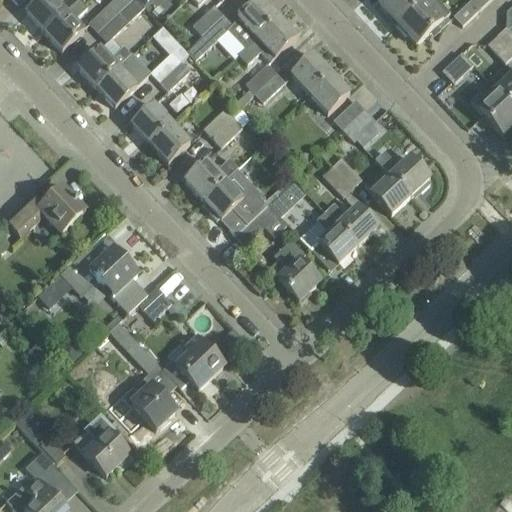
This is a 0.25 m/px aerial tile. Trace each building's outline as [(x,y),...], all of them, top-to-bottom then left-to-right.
[(10,0),(18,9),(27,0),(10,0)] [(42,0),(25,16),(44,36),(65,16),(50,0),(42,0)] [(118,0),(89,28),(97,37),(135,2),(133,0),(118,0)] [(389,0),(380,9),(398,29),(425,4),(421,0),(389,0)] [(428,0),(425,4),(398,29),(416,48),(450,16),(434,0),(428,0)] [(475,0),(468,7),(477,16),(493,0),(475,0)] [(65,16),(44,36),(62,55),(83,35),(73,24),(88,11),(80,2),(65,16)] [(135,2),(97,37),(106,46),(143,11),(135,2)] [(227,32),(245,51),(278,21),(260,2),(232,29),(224,20),(186,55),(194,63),(227,32)] [(477,16),(468,7),(454,21),(462,29),(477,16)] [(189,34),(197,43),(223,19),(215,10),(189,34)] [(278,21),(245,51),(245,52),(239,58),(247,67),(261,55),(271,65),(275,62),(297,41),(278,21)] [(506,31),(496,40),(511,56),(511,37),(509,34),(506,31)] [(511,56),(496,40),(487,48),(505,67),(511,59),(511,56)] [(78,73),(96,92),(132,59),(123,50),(110,62),(100,52),(78,73)] [(151,77),(159,86),(181,65),(176,60),(172,56),(151,77)] [(442,75),(454,87),(473,69),(461,57),(442,75)] [(291,79),(309,99),(331,78),(313,58),(291,79)] [(132,59),(96,92),(115,111),(150,78),(132,59)] [(181,65),(159,86),(168,95),(190,75),(181,65)] [(249,92),(235,105),(240,110),(249,102),(276,77),(267,67),(245,88),(249,92)] [(507,84),(496,93),(511,110),(511,71),(509,68),(500,76),(507,84)] [(285,86),(276,77),(249,102),(252,106),(258,101),(263,107),(285,86)] [(331,78),(309,99),(328,118),(350,97),(331,78)] [(511,128),(511,110),(496,93),(486,103),(479,96),(470,105),(502,138),(511,128)] [(334,124),(343,133),(365,113),(356,103),(334,124)] [(204,133),(212,142),(243,113),(240,110),(235,105),(227,113),(225,112),(204,133)] [(131,129),(149,148),(172,127),(153,108),(131,129)] [(212,142),(221,151),(252,123),(243,113),(212,142)] [(365,113),(343,133),(352,142),(373,122),(365,113)] [(172,127),(149,148),(168,168),(190,147),(172,127)] [(268,144),(260,151),(266,157),(273,150),(268,144)] [(384,154),(375,163),(390,179),(411,201),(412,199),(419,193),(422,195),(430,187),(428,185),(430,183),(409,161),(399,170),(384,154)] [(299,155),(298,163),(307,164),(307,155),(299,155)] [(342,161),(332,170),(353,192),(362,183),(342,161)] [(184,185),(203,204),(225,184),(239,171),(230,162),(216,174),(206,164),(184,185)] [(353,192),(332,170),(323,179),(344,201),(353,192)] [(225,184),(203,204),(221,224),(222,223),(229,230),(227,231),(236,239),(268,209),(264,205),(266,204),(265,203),(266,202),(238,172),(225,184)] [(411,201),(390,179),(370,197),(391,219),(411,201)] [(34,198),(5,225),(19,241),(43,219),(61,238),(85,215),(62,191),(43,208),(34,198)] [(274,198),(266,205),(269,208),(280,220),(288,212),(274,198)] [(333,207),(325,215),(357,251),(377,232),(356,210),(346,220),(333,207)] [(268,209),(236,239),(245,249),(264,231),(274,241),(287,228),(280,220),(269,208),(268,209)] [(317,225),(299,241),(328,272),(335,265),(338,269),(357,251),(325,215),(316,224),(317,225)] [(76,264),(61,278),(81,300),(98,285),(129,317),(139,308),(148,299),(133,283),(137,279),(126,268),(131,264),(108,240),(93,254),(90,251),(76,264)] [(278,265),(269,274),(299,306),(300,305),(299,304),(319,286),(299,265),(304,259),(290,245),(273,260),(278,265)] [(156,291),(148,299),(139,308),(154,324),(157,321),(172,307),(156,291)] [(46,292),(38,299),(49,311),(57,304),(46,292)] [(177,303),(171,310),(182,321),(188,315),(177,303)] [(118,319),(104,333),(108,337),(109,336),(118,328),(122,324),(118,319)] [(158,371),(118,328),(109,336),(149,379),(158,371)] [(232,332),(223,340),(230,347),(238,339),(232,332)] [(188,358),(176,369),(172,365),(163,374),(181,393),(189,384),(198,394),(224,370),(208,354),(212,350),(201,338),(184,354),(188,358)] [(70,344),(58,355),(70,367),(82,356),(70,344)] [(145,395),(131,408),(156,434),(175,416),(176,415),(145,382),(138,388),(145,395)] [(31,443),(53,467),(64,457),(42,433),(31,443)] [(73,446),(106,481),(129,459),(107,436),(98,445),(87,433),(73,446)] [(1,443),(0,443),(0,462),(10,453),(1,443)] [(6,506),(12,511),(64,511),(48,494),(62,480),(77,495),(78,495),(42,457),(26,472),(37,484),(26,494),(22,491),(6,506)]
